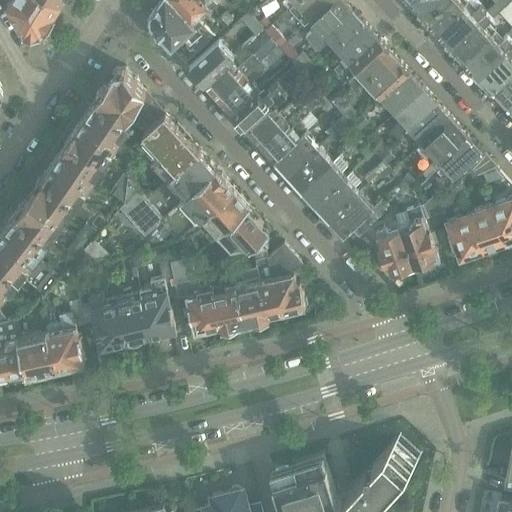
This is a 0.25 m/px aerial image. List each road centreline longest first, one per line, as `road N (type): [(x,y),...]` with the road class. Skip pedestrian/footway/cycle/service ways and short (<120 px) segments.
road 1 (residential): [(402,341),(107,11)]
road 2 (secondary): [(402,341),(196,400),(53,430)]
road 3 (secondary): [(56,459),(248,415)]
road 4 (residential): [(380,0),(511,144)]
road 5 (secondary): [(248,415),(422,364)]
road 6 (residential): [(448,511),(460,456),(422,364)]
